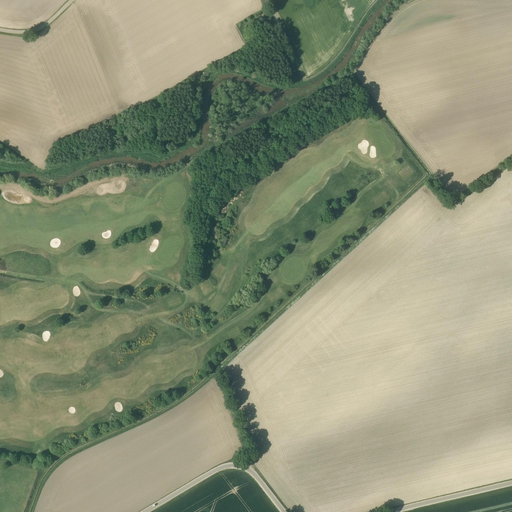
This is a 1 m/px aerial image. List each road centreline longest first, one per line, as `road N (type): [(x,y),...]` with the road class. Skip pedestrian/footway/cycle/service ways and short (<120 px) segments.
road 1 (unclassified): [(283,511),(252,473),(234,464),(147,511)]
road 2 (unclassified): [(511,483),(395,511)]
